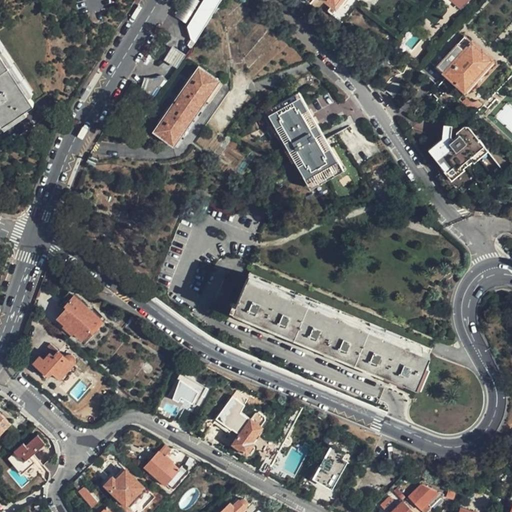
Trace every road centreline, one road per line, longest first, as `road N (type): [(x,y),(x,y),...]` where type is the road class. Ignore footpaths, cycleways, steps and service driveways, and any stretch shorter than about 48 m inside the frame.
road 1 (secondary): [(37,236),(89,260),(221,353),(450,447),(478,437),(494,416),(495,390),(464,313),(471,286),(491,270)]
road 2 (residential): [(269,0),(358,83),(463,228)]
road 3 (tertiary): [(158,0),(76,134),(37,236)]
road 4 (residential): [(87,452),(125,418),(144,418),(312,511)]
road 5 (unknown): [(76,134),(174,151),(241,68)]
